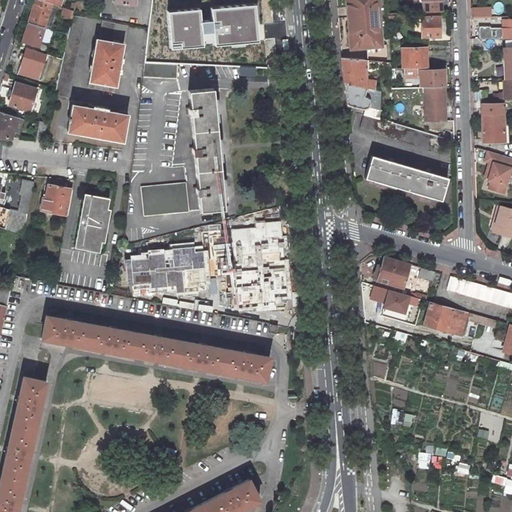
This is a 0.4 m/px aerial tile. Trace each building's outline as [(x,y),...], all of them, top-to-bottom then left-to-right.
[(52,3),(41,0),(34,0),(28,22),(44,27),(52,3)] [(347,0),(349,49),(379,48),(377,0),(347,0)] [(258,41),(254,3),(210,7),(211,20),(200,21),(199,8),(167,11),(171,48),(202,45),(201,36),(213,35),(214,45),(258,41)] [(73,10),(64,7),(61,15),(70,19),(71,13),(73,13),(73,10)] [(483,19),(482,11),(471,12),(471,20),(483,19)] [(73,13),(71,13),(70,19),(68,34),(62,59),(56,88),(54,94),(67,97),(86,16),(73,13)] [(128,23),(102,19),(98,38),(96,38),(88,87),(114,92),(115,84),(118,71),(123,43),(125,43),(128,23)] [(471,29),(483,29),(483,19),(471,20),(471,21),(471,29)] [(441,20),(421,21),(422,40),(441,40),(441,20)] [(511,21),(503,22),(504,41),(511,40),(511,21)] [(44,27),(28,22),(22,40),(38,45),(44,27)] [(46,53),(26,47),(17,73),(39,79),(46,53)] [(429,50),(408,51),(409,72),(418,71),(430,70),(429,50)] [(511,50),(502,50),(502,61),(504,61),(511,60),(511,50)] [(366,85),(364,60),(340,58),(345,85),(366,91),(366,85)] [(177,63),(145,61),(144,65),(143,76),(177,77),(177,63)] [(240,74),(254,75),(255,67),(240,66),(240,74)] [(406,81),(418,80),(418,71),(409,72),(405,72),(406,81)] [(425,89),(445,88),(444,72),(421,73),(421,81),(424,81),(425,89)] [(511,81),(505,82),(505,96),(500,96),(500,101),(511,100),(511,81)] [(36,89),(15,82),(9,103),(30,110),(36,89)] [(345,85),(348,107),(365,112),(368,109),(369,107),(369,104),(368,102),(366,100),(364,99),(366,91),(345,85)] [(213,87),(188,90),(189,105),(188,105),(188,114),(190,114),(193,145),(191,145),(192,153),(194,153),(197,185),(195,185),(196,193),(198,193),(199,210),(224,207),(213,87)] [(425,89),(426,111),(446,111),(445,88),(425,89)] [(366,117),(372,119),(379,121),(378,94),(373,93),(366,91),(364,99),(366,100),(368,102),(369,104),(369,107),(368,109),(365,112),(366,117)] [(395,127),(393,98),(378,94),(379,121),(379,122),(395,127)] [(127,113),(72,103),(67,130),(122,140),(127,113)] [(503,105),(481,105),(481,107),(482,117),(504,116),(503,105)] [(17,117),(0,111),(0,135),(11,137),(17,117)] [(446,113),(426,114),(427,133),(437,133),(438,129),(443,129),(443,132),(455,132),(454,122),(446,122),(446,113)] [(482,117),(483,144),(505,142),(504,116),(482,117)] [(366,118),(362,131),(440,156),(444,142),(395,127),(379,122),(372,120),(372,119),(366,117),(366,118)] [(47,122),(39,120),(35,139),(43,140),(47,122)] [(448,175),(371,151),(364,173),(440,197),(448,175)] [(488,189),(503,193),(510,168),(511,168),(511,157),(487,151),(485,160),(488,162),(492,163),(488,178),(487,180),(490,181),(488,189)] [(492,163),(488,162),(484,177),(488,178),(492,163)] [(27,214),(34,183),(25,181),(19,210),(3,206),(0,205),(0,226),(23,233),(27,214)] [(186,181),(140,186),(143,215),(189,210),(186,181)] [(72,188),(48,183),(45,197),(43,197),(40,208),(67,213),(72,188)] [(109,197),(84,192),(74,246),(99,251),(101,241),(104,242),(110,209),(107,208),(109,197)] [(500,206),(497,205),(490,230),(493,231),(500,206)] [(511,237),(511,236),(511,209),(500,206),(493,231),(511,237)] [(280,220),(229,224),(237,314),(279,310),(279,301),(287,301),(280,220)] [(207,297),(203,239),(163,241),(163,249),(141,250),(141,257),(123,258),(124,278),(127,278),(128,282),(133,282),(133,287),(147,287),(148,293),(174,291),(175,299),(207,297)] [(384,259),(377,281),(402,289),(409,266),(384,259)] [(421,269),(419,277),(432,281),(434,273),(421,269)] [(511,301),(511,294),(451,277),(447,290),(510,308),(511,301)] [(10,290),(0,286),(0,303),(7,305),(10,290)] [(423,301),(386,290),(376,328),(412,338),(423,301)] [(423,326),(448,333),(455,310),(429,302),(423,326)] [(480,317),(455,310),(448,333),(461,337),(466,321),(478,324),(480,317)] [(271,355),(45,314),(41,337),(80,345),(112,351),(194,366),(226,371),(265,379),(271,355)] [(506,324),(480,317),(478,324),(504,331),(506,324)] [(270,323),(268,331),(275,333),(277,325),(270,323)] [(511,325),(508,324),(502,343),(509,345),(511,332),(511,325)] [(26,377),(23,376),(0,479),(0,511),(16,511),(29,457),(30,451),(45,381),(32,378),(26,377)] [(248,478),(182,511),(232,511),(236,511),(259,499),(253,486),(250,482),(248,478)]
